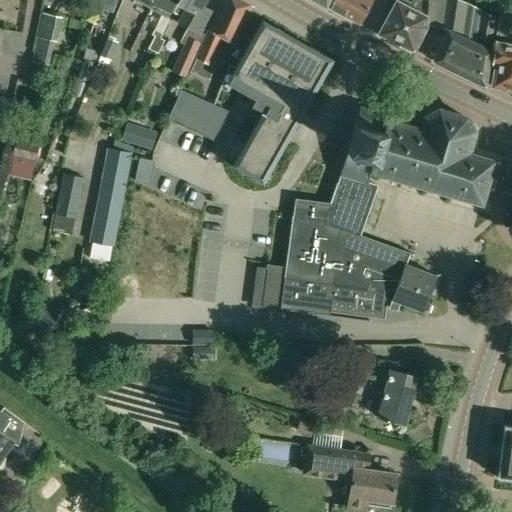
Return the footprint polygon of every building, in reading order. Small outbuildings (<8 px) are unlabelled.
[(137,0),(153,8),(156,0),(137,0)] [(156,0),(153,8),(162,14),(153,35),(156,36),(149,49),(159,54),(166,40),(161,38),(170,18),(169,17),(176,0),(156,0)] [(186,77),(200,43),(202,44),(205,37),(204,37),(206,34),(201,32),(213,11),(203,5),(205,0),(180,0),(178,4),(174,12),(183,16),(179,23),(189,28),(181,43),(185,45),(173,71),(186,77)] [(204,37),(205,37),(202,44),(196,58),(211,65),(223,37),(237,44),(252,5),(242,0),(221,0),(207,35),(206,34),(204,37)] [(332,0),(329,7),(347,16),(355,0),(332,0)] [(412,0),(412,3),(405,0),(397,0),(378,34),(414,51),(427,25),(428,26),(429,0),(412,0)] [(429,0),(428,26),(443,28),(450,31),(436,62),(486,86),(491,49),(496,18),(481,10),(476,42),(462,35),(467,3),(461,0),(429,0)] [(493,8),(494,0),(482,0),(481,6),(493,8)] [(492,88),(505,90),(508,94),(511,95),(511,23),(510,23),(511,14),(511,9),(502,8),(493,65),(496,66),(492,88)] [(49,64),(54,40),(56,41),(62,16),(44,12),(38,37),(33,61),(49,64)] [(262,184),(332,59),(261,19),(230,74),(233,76),(228,84),(254,99),(251,106),(261,112),(231,166),(262,184)] [(111,37),(97,72),(104,74),(118,40),(111,37)] [(89,82),(96,65),(88,62),(82,79),(89,82)] [(181,90),(168,120),(214,141),(228,111),(181,90)] [(0,96),(0,113),(9,115),(13,100),(0,96)] [(342,171),(341,174),(368,182),(371,172),(380,174),(467,198),(479,202),(483,203),(487,187),(493,189),(495,189),(498,179),(495,179),(490,177),(494,161),(469,154),(475,132),(469,120),(467,117),(456,114),(439,110),(425,117),(421,130),(386,120),(387,114),(360,107),(347,153),(343,167),(342,171)] [(156,133),(148,131),(142,148),(151,150),(156,133)] [(41,143),(17,138),(12,157),(36,162),(41,143)] [(89,241),(96,242),(116,246),(134,152),(108,146),(89,241)] [(142,172),(126,262),(160,268),(163,251),(201,258),(214,185),(142,172)] [(77,218),(86,177),(64,173),(56,213),(77,218)] [(266,264),(260,307),(306,312),(311,311),(311,313),(369,321),(370,319),(373,320),(373,317),(384,318),(387,298),(391,299),(388,307),(396,310),(399,302),(424,311),(437,275),(406,264),(410,254),(388,246),(359,235),(361,231),(376,185),(368,182),(341,174),(339,182),(331,205),(295,200),(293,216),(287,267),(268,264),(267,264),(266,264)] [(193,330),(193,345),(211,345),(211,333),(211,331),(193,330)] [(264,346),(263,366),(299,366),(299,346),(264,346)] [(214,359),(214,347),(193,347),(193,359),(214,359)] [(404,424),(416,376),(392,370),(379,417),(404,424)] [(0,465),(4,467),(7,453),(16,440),(0,429),(0,428),(8,416),(0,411),(0,465)] [(511,426),(505,426),(499,477),(511,478),(511,426)] [(301,454),(304,455),(301,474),(353,481),(349,510),(361,511),(364,511),(366,502),(389,505),(389,501),(392,502),(396,475),(367,471),(370,454),(306,445),(306,447),(302,446),(301,454)]
